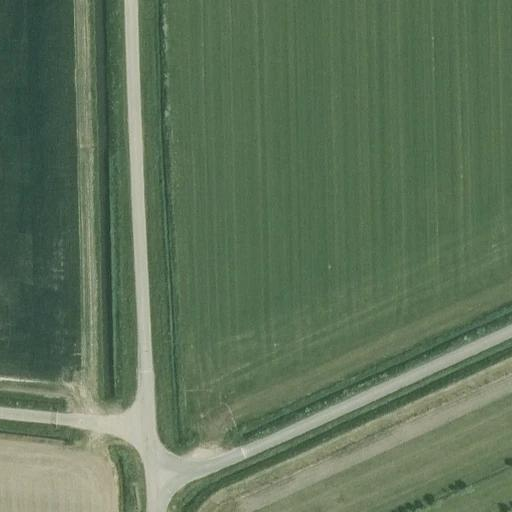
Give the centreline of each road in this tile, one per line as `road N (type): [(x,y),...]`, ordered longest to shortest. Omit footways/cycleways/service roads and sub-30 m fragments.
road 1 (unclassified): [(152,489),(134,0)]
road 2 (unclassified): [(152,489),(511,330)]
road 3 (track): [(146,428),(0,413)]
